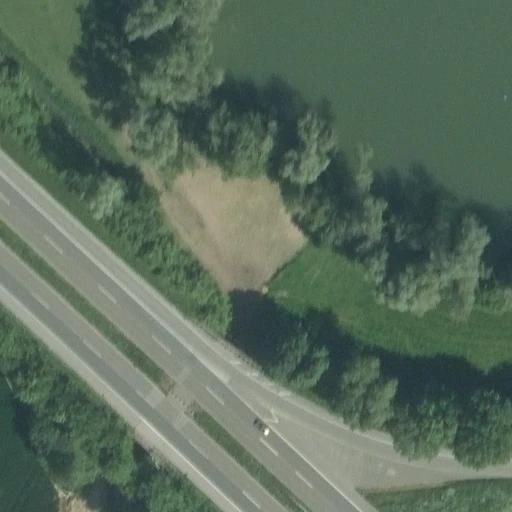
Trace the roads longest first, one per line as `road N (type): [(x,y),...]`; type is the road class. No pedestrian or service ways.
road 1 (motorway): [(511,463),(437,457),(357,432),(139,325)]
road 2 (motorway): [(0,264),(258,511)]
road 3 (track): [(246,252),(246,323),(85,501),(93,511)]
road 4 (motorway): [(337,511),(139,325)]
road 5 (motorway): [(139,325),(0,194)]
